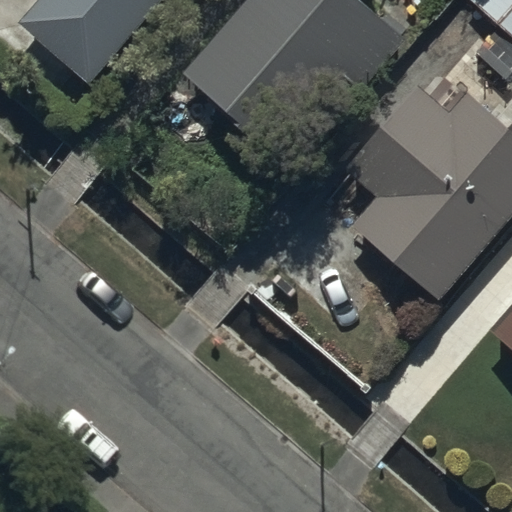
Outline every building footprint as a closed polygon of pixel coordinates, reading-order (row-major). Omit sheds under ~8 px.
[(38,0),(20,21),(91,82),(161,0),(38,0)] [(313,0),(258,0),(183,77),(288,179),(390,75),(313,0)] [(426,0),(439,11),(449,0),(426,0)] [(511,0),(481,0),(466,17),(511,58),(511,0)] [(355,240),(434,317),(511,236),(511,148),(476,114),(457,134),(432,110),(353,192),(378,216),(355,240)] [(511,336),(502,346),(511,355),(511,336)]
